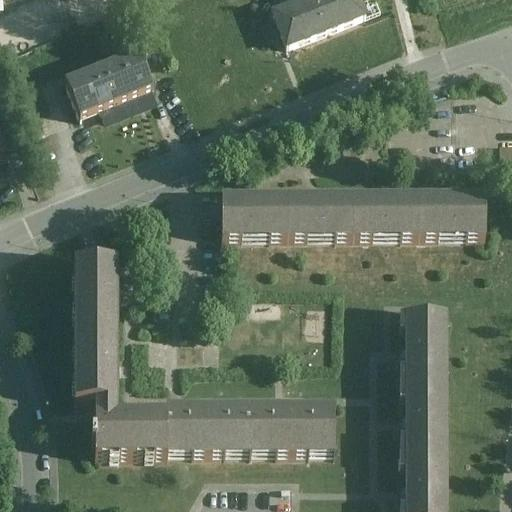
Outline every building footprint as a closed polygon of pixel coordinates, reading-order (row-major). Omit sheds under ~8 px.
[(291,52),(334,34),(319,0),(300,0),(302,4),(276,15),(291,52)] [(319,0),(334,34),(374,18),(366,0),(319,0)] [(157,93),(143,56),(67,85),(84,124),(102,117),(105,154),(110,160),(119,163),(177,141),(180,134),(181,126),(157,93)] [(0,167),(12,162),(0,135),(0,167)] [(289,248),(289,207),(224,207),(224,247),(289,248)] [(289,248),(354,247),(354,207),(289,207),(289,248)] [(420,208),(354,207),(354,247),(420,247),(420,208)] [(420,208),(420,247),(487,247),(486,207),(420,208)] [(118,272),(75,272),(75,342),(118,341),(118,272)] [(406,322),(407,392),(452,391),(451,322),(406,322)] [(118,341),(75,342),(75,411),(96,410),(119,410),(118,341)] [(452,391),(407,392),(407,462),(453,461),(452,391)] [(96,415),(96,420),(119,420),(119,415),(119,410),(96,410),(96,415)] [(248,464),(248,416),(170,416),(170,420),(171,465),(248,464)] [(248,464),(335,464),(335,416),(248,416),(248,464)] [(96,420),(96,466),(171,465),(170,420),(119,420),(96,420)] [(407,462),(407,511),(453,511),(453,461),(407,462)]
